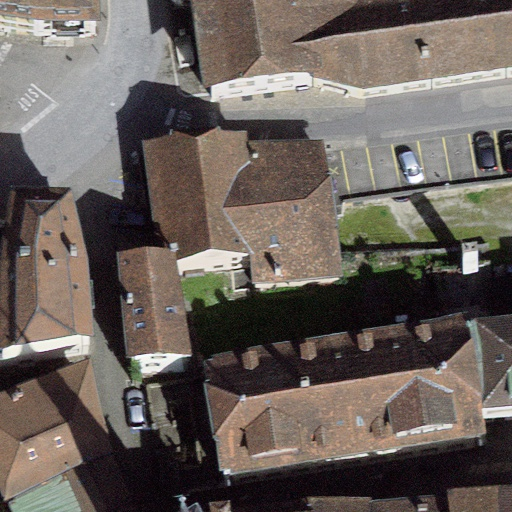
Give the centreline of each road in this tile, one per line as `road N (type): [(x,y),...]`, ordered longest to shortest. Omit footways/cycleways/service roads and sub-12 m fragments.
road 1 (residential): [(511,102),(238,125),(93,107)]
road 2 (tertiary): [(0,207),(30,161),(93,107)]
